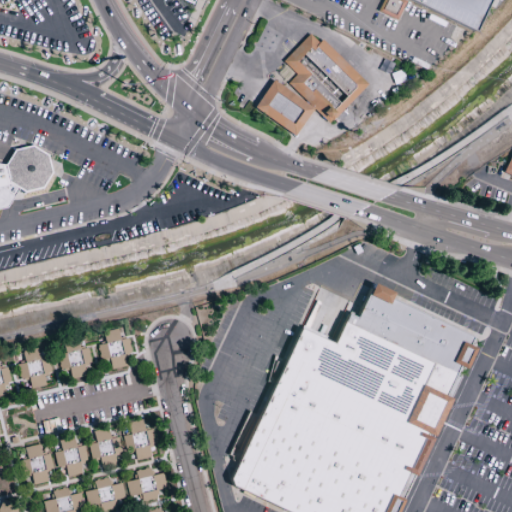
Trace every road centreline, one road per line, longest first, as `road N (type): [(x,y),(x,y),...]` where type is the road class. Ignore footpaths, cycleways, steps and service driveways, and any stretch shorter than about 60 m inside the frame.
road 1 (secondary): [(189,113),(143,72),(98,0)]
road 2 (secondary): [(15,67),(97,78),(117,58),(118,35)]
road 3 (secondary): [(174,140),(294,188)]
road 4 (residential): [(173,385),(201,511)]
road 5 (tertiary): [(189,113),(243,0)]
